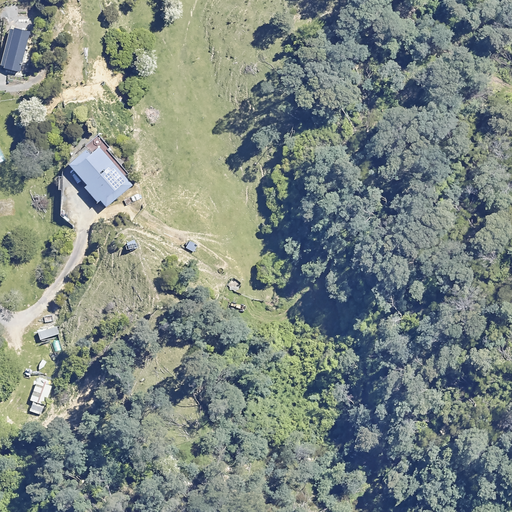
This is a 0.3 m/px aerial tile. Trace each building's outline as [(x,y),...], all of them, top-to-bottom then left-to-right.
[(91,0),(78,0),(77,6),(90,9),(91,0)] [(34,37),(21,36),(20,48),(33,49),(34,37)] [(26,70),(20,61),(3,72),(8,81),(26,70)] [(71,77),(71,84),(88,83),(87,62),(63,63),(63,77),(71,77)] [(132,183),(94,137),(66,160),(103,206),(132,183)] [(51,387),(35,382),(26,412),(42,417),(51,387)]
